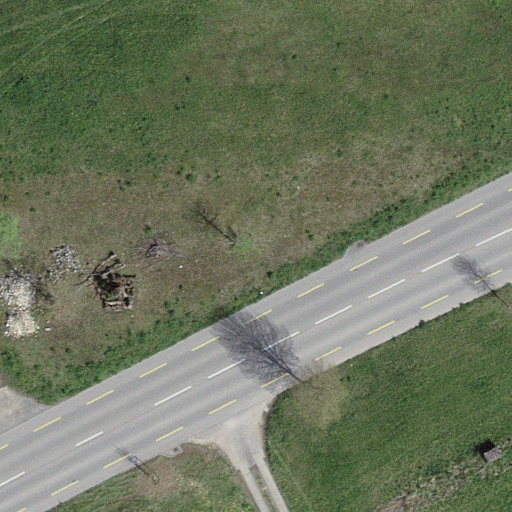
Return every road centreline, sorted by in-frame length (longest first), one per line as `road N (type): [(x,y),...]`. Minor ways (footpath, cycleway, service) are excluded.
road 1 (primary): [(0,488),(511,232)]
road 2 (motorway): [(0,89),(511,59)]
road 3 (track): [(273,511),(209,380)]
